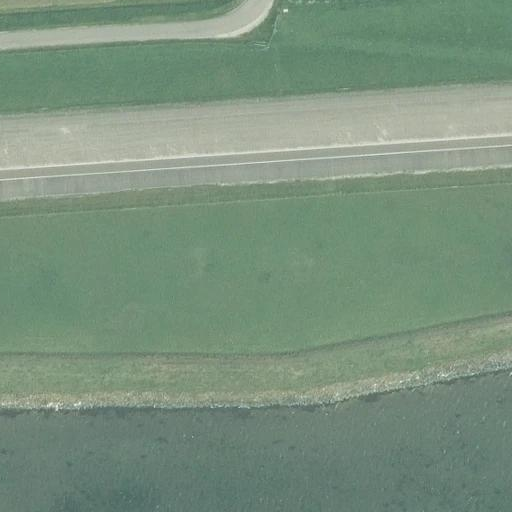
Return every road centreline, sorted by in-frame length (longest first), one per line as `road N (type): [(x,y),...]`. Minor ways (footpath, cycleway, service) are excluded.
road 1 (track): [(511,60),(313,43),(247,14)]
road 2 (unclassified): [(0,43),(215,28)]
